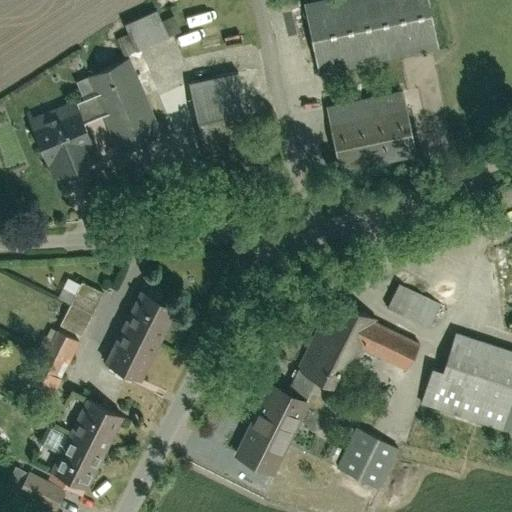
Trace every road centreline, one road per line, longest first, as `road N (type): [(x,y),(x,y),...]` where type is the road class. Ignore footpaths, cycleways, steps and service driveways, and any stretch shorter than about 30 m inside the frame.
road 1 (residential): [(247,237),(122,511)]
road 2 (residential): [(511,151),(247,237)]
road 3 (residential): [(247,237),(0,247)]
